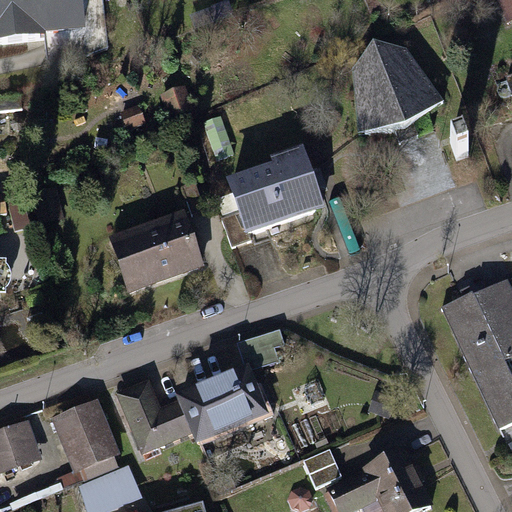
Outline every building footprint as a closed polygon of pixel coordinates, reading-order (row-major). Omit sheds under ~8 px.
[(75,0),(0,0),(0,31),(77,26),(75,0)] [(511,0),(499,0),(510,22),(511,21),(511,0)] [(377,46),(352,69),(359,141),(422,134),(455,107),(409,50),(377,46)] [(187,88),(165,96),(174,120),(196,112),(187,88)] [(467,134),(451,139),(457,160),(474,155),(467,134)] [(276,174),(236,188),(254,238),(329,211),(308,154),(273,167),(276,174)] [(190,215),(120,240),(138,290),(208,266),(190,215)] [(511,281),(509,275),(442,306),(498,427),(511,421),(511,370),(507,360),(511,357),(511,281)] [(278,334),(241,346),(248,366),(263,361),(266,370),(288,363),(278,334)] [(187,402),(199,431),(205,445),(275,416),(253,365),(183,394),(187,402)] [(199,431),(187,402),(165,411),(152,381),(116,396),(141,455),(199,431)] [(105,404),(57,422),(78,478),(125,460),(105,404)] [(0,477),(45,467),(36,426),(0,434),(0,477)] [(368,470),(371,478),(384,504),(388,511),(434,511),(438,511),(408,450),(368,470)] [(332,453),(305,466),(318,494),(346,481),(332,453)] [(346,511),(366,511),(384,504),(371,478),(338,494),(346,511)]
